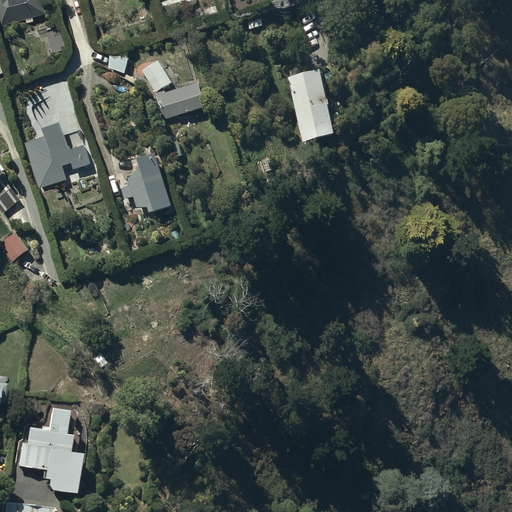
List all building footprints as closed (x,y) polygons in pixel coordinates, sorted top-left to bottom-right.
[(0,0),(0,24),(1,30),(26,23),(27,27),(35,24),(34,21),(48,17),(42,0),(0,0)] [(197,4),(195,0),(171,0),(162,3),(165,14),(197,4)] [(217,8),(204,11),(207,22),(220,18),(217,8)] [(67,54),(63,39),(50,43),(53,57),(67,54)] [(129,62),(111,58),(109,71),(126,76),(129,62)] [(159,64),(142,74),(156,97),(163,124),(207,113),(200,88),(166,97),(165,93),(173,86),(159,64)] [(303,145),(335,145),(337,145),(323,78),(290,85),(303,145)] [(46,142),(27,147),(41,193),(67,184),(63,171),(72,168),(74,174),(92,169),(86,149),(71,154),(64,131),(45,137),(46,142)] [(179,145),(168,148),(173,162),(183,159),(179,145)] [(135,202),(139,213),(149,215),(151,220),(174,213),(158,161),(126,171),(132,191),(122,194),(125,205),(135,202)] [(0,208),(4,214),(20,202),(0,175),(0,208)] [(140,247),(135,230),(120,234),(125,251),(140,247)] [(13,265),(29,254),(18,237),(1,248),(13,265)] [(35,394),(22,404),(31,416),(44,406),(35,394)] [(73,403),(51,400),(47,423),(30,420),(27,436),(22,436),(18,463),(45,467),(44,476),(50,477),(49,482),(53,488),(79,492),(87,446),(75,444),(77,429),(69,428),(73,403)] [(54,511),(55,505),(8,498),(5,511),(54,511)]
